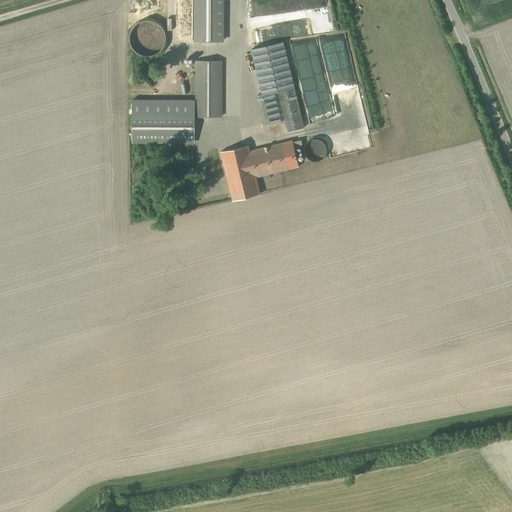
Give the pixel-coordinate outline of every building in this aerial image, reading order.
[(220,42),(220,0),(190,0),(190,42),(220,42)] [(144,20),(137,21),(132,25),(130,27),(127,32),(127,40),(129,46),(132,50),(137,54),(142,55),(148,54),(154,52),(158,48),(160,43),(162,37),(161,32),(158,27),(155,24),(150,21),(144,20)] [(282,40),(250,48),(261,97),(256,98),(262,124),(283,119),(286,131),(304,127),(282,40)] [(220,63),(193,63),(193,118),(219,118),(220,63)] [(191,141),(192,101),(133,100),(132,140),(191,141)] [(251,152),(249,146),(221,153),(230,192),(233,203),(260,196),(258,185),(256,177),(300,167),(294,142),(251,152)]
